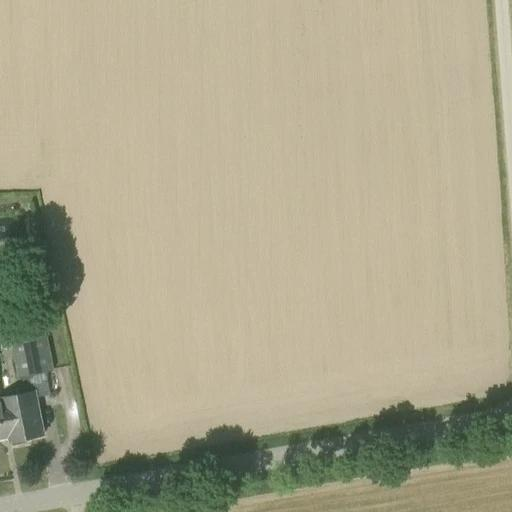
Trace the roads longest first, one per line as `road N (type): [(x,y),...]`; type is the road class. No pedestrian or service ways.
road 1 (tertiary): [(511,414),(0,503)]
road 2 (unclassified): [(511,169),(496,0)]
